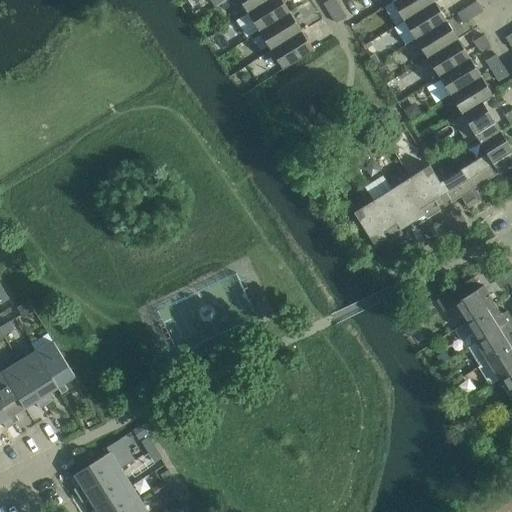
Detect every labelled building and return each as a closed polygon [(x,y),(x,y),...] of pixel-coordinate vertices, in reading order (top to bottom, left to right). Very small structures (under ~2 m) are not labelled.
[(240,0),(248,12),(266,0),(240,0)] [(282,0),(266,0),(248,12),(259,31),(290,12),(282,0)] [(336,23),(346,17),(335,0),(328,0),(323,3),(336,23)] [(434,2),(433,0),(393,0),(392,1),(404,21),(434,2)] [(457,13),(463,23),(483,11),(476,1),(457,13)] [(446,20),(434,2),(404,21),(415,39),(446,20)] [(301,30),(290,12),(259,31),(271,49),(301,30)] [(446,20),(415,39),(427,58),(458,39),(446,20)] [(301,30),(271,49),(283,68),(313,50),(301,30)] [(490,45),(483,35),(472,42),(478,52),(490,45)] [(469,58),(458,39),(427,58),(439,77),(469,58)] [(501,64),(495,54),(485,60),(491,70),(501,64)] [(481,76),(469,58),(439,77),(450,95),(481,76)] [(383,59),(375,64),(381,74),(389,69),(383,59)] [(501,64),(491,70),(498,80),(508,74),(501,64)] [(493,96),(481,76),(450,95),(462,115),(482,102),(493,96)] [(500,131),(482,102),(462,115),(480,144),(500,131)] [(411,106),(404,111),(409,119),(419,113),(416,107),(411,106)] [(511,164),(511,149),(500,131),(480,144),(486,154),(476,160),(488,180),(511,164)] [(471,190),(488,180),(476,160),(440,182),(446,193),(450,199),(451,202),(460,196),(467,208),(478,201),(471,190)] [(421,193),(433,213),(440,209),(438,206),(450,199),(446,193),(440,182),(429,165),(411,177),(421,193)] [(433,213),(421,193),(411,177),(392,188),(413,222),(425,214),(427,217),(433,213)] [(373,200),(396,236),(403,232),(401,229),(413,222),(392,188),(373,200)] [(390,240),(396,236),(373,200),(354,212),(375,245),(388,237),(390,240)] [(446,234),(455,228),(449,218),(440,224),(446,234)] [(446,234),(440,224),(430,230),(436,240),(446,234)] [(409,257),(418,251),(412,241),(403,247),(409,257)] [(409,257),(403,247),(392,253),(399,263),(409,257)] [(465,323),(495,304),(483,285),(480,287),(473,277),(436,300),(443,311),(453,305),(465,323)] [(3,289),(0,290),(0,301),(1,303),(9,298),(3,289)] [(17,307),(21,313),(22,314),(33,308),(28,300),(17,307)] [(465,323),(476,342),(511,319),(507,311),(501,314),(495,304),(465,323)] [(469,347),(480,365),(511,345),(511,319),(476,342),(469,347)] [(0,326),(0,330),(3,335),(14,328),(9,321),(0,326)] [(53,341),(35,351),(57,387),(61,394),(67,390),(63,383),(74,376),(53,341)] [(511,345),(480,365),(479,366),(491,385),(500,379),(511,371),(511,345)] [(19,361),(45,404),(51,400),(47,393),(57,387),(35,351),(19,361)] [(19,361),(3,371),(24,407),(35,400),(39,407),(45,404),(19,361)] [(0,373),(0,403),(13,424),(19,420),(14,413),(24,407),(3,371),(0,373)] [(511,371),(500,379),(511,398),(511,371)] [(0,420),(2,420),(7,427),(13,424),(0,403),(0,420)] [(141,440),(148,452),(156,447),(149,436),(141,440)] [(156,447),(148,452),(154,462),(162,457),(156,447)] [(74,489),(78,495),(120,469),(110,452),(75,474),(82,485),(74,489)] [(95,507),(130,485),(120,469),(78,495),(82,501),(89,497),(95,507)] [(160,474),(167,485),(175,480),(168,469),(160,474)] [(175,480),(167,485),(174,495),(181,491),(175,480)] [(123,511),(141,501),(130,485),(95,507),(98,511),(123,511)] [(147,511),(141,501),(123,511),(147,511)]
